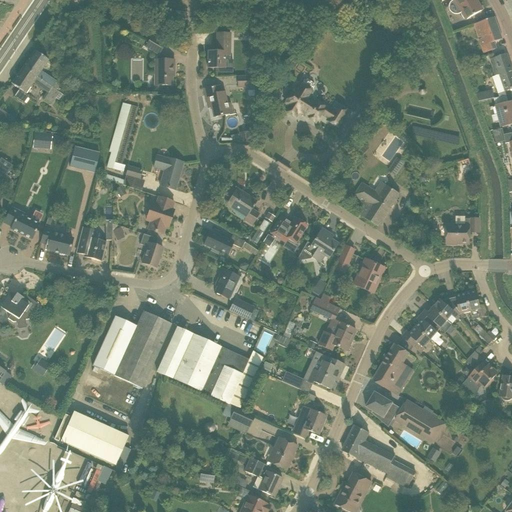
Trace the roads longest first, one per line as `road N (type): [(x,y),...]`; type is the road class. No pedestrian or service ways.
road 1 (residential): [(0,267),(23,262),(146,285),(166,281),(177,268),(207,158)]
road 2 (residential): [(303,502),(387,318),(426,273)]
road 3 (residential): [(207,158),(245,153),(426,273)]
road 4 (residential): [(207,158),(193,101),(191,37)]
